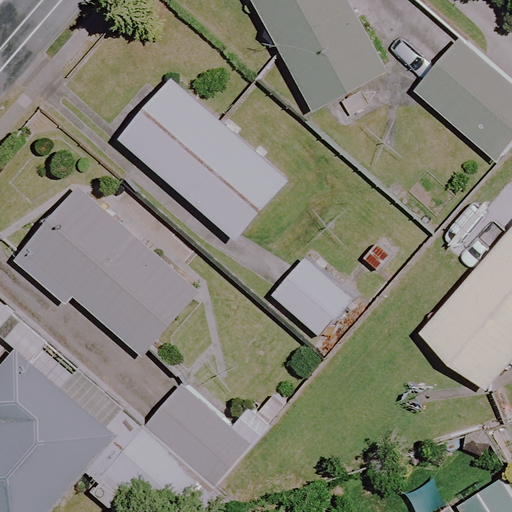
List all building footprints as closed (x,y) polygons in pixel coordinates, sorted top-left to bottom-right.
[(252,0),(317,110),(325,106),(339,131),(403,93),(347,0),(252,0)] [(511,146),(511,83),(463,42),(418,96),(498,163),(511,146)] [(291,182),(177,81),(124,141),(239,241),(291,182)] [(207,286),(89,185),(27,258),(75,300),(83,291),(152,350),(207,286)] [(511,361),(511,234),(423,336),(486,391),(511,361)] [(359,296),(312,255),(280,292),(327,333),(359,296)] [(52,511),(92,466),(138,414),(84,367),(5,298),(0,303),(0,321),(26,344),(0,374),(0,511),(52,511)] [(238,424),(189,379),(149,424),(219,484),(275,422),(255,404),(238,424)] [(149,424),(138,414),(92,466),(144,511),(224,511),(236,499),(219,484),(149,424)] [(462,511),(511,511),(511,500),(499,481),(460,507),(462,511)]
